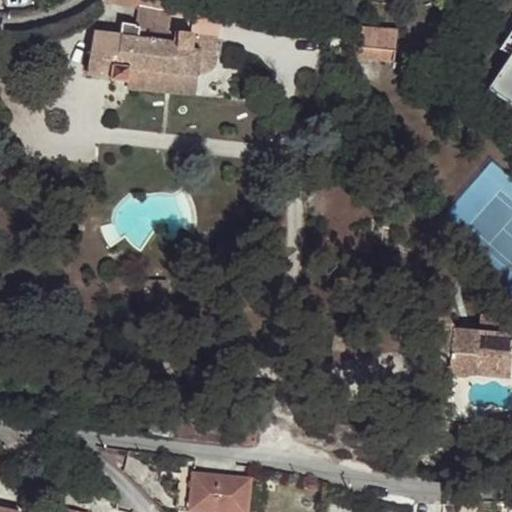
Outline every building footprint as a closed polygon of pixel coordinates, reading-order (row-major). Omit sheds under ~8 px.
[(182,1),(177,0),(103,0),(102,2),(137,8),(181,17),(236,27),(239,11),(232,11),(182,1)] [(354,55),(396,59),(399,30),(356,27),(354,55)] [(214,66),(218,37),(154,30),(152,41),(94,32),(87,68),(111,72),(110,80),(109,81),(128,83),(131,72),(198,77),(200,74),(205,73),(212,70),(214,66)] [(511,49),(482,90),(511,108),(511,49)] [(87,68),(86,75),(110,80),(111,72),(87,68)] [(162,254),(182,242),(170,225),(150,237),(162,254)] [(196,261),(182,242),(162,254),(153,260),(168,280),(196,261)] [(448,357),(450,319),(446,311),(428,321),(435,333),(441,331),(447,341),(441,344),(448,357)] [(456,328),(450,319),(448,357),(449,359),(448,368),(450,371),(452,375),(457,377),(462,378),(467,377),(471,374),(474,368),(476,360),(511,362),(511,333),(511,318),(480,316),(478,331),(456,328)] [(441,331),(435,333),(441,344),(447,341),(441,331)] [(255,417),(241,418),(236,435),(237,445),(257,444),(255,417)] [(197,511),(248,511),(252,477),(191,472),(188,511),(197,511)]
